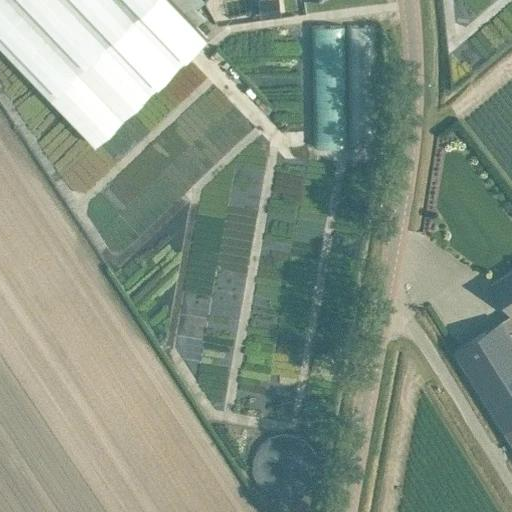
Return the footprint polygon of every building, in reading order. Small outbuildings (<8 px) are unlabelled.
[(0,0),(0,44),(95,143),(206,37),(171,0),(0,0)] [(173,0),(196,24),(205,15),(197,7),(203,0),(173,0)] [(271,0),(258,0),(260,16),(273,14),(271,0)] [(361,19),(327,19),(328,139),(359,138),(359,132),(385,132),(384,18),(362,18),(361,19)] [(511,269),(492,282),(511,313),(454,349),(464,366),(507,433),(511,441),(511,269)]
